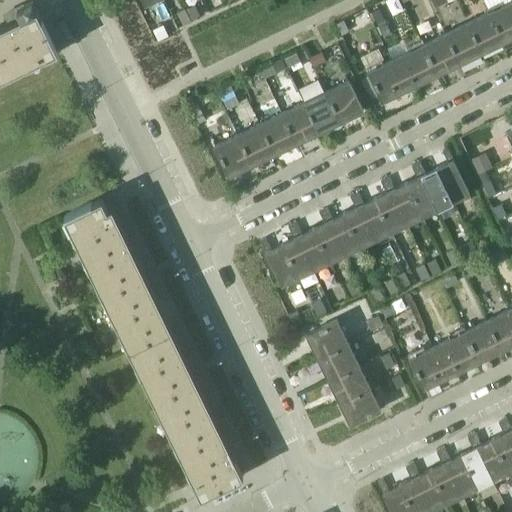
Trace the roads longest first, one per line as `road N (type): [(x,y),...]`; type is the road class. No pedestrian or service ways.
road 1 (residential): [(511,86),(190,242)]
road 2 (residential): [(190,242),(69,0)]
road 3 (residential): [(307,482),(190,242)]
road 4 (residential): [(307,482),(511,388)]
